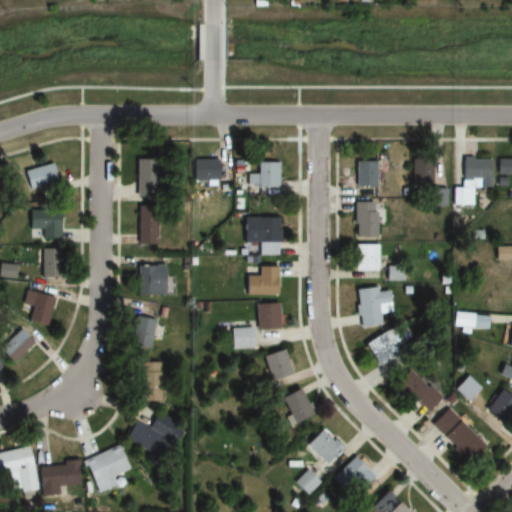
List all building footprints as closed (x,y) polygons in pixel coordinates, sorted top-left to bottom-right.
[(154,158),(133,158),(133,197),(154,197),(154,158)] [(217,183),(217,159),(188,159),(188,183),(217,183)] [(374,187),(374,159),(352,159),(352,187),(374,187)] [(409,186),(439,186),(439,159),(409,159),(409,186)] [(472,205),(472,188),(490,188),(490,159),(460,159),(460,188),(452,188),(452,205),(472,205)] [(511,173),(511,170),(511,160),(496,160),(496,174),(511,173)] [(27,191),(57,181),(50,162),(21,171),(27,191)] [(276,187),(276,163),(254,163),(254,187),(276,187)] [(374,236),(374,201),(352,201),(352,236),(374,236)] [(135,206),(135,244),(155,244),(155,206),(135,206)] [(28,211),(28,238),(59,238),(59,211),(28,211)] [(241,217),(241,243),(256,243),(256,256),(276,256),(276,217),(241,217)] [(352,271),(375,271),(375,243),(352,243),(352,271)] [(39,249),(39,278),(61,278),(61,249),(39,249)] [(163,294),(163,265),(135,265),(135,294),(163,294)] [(402,266),(384,266),(384,280),(402,280),(402,266)] [(242,294),(275,294),(275,267),(255,267),(255,275),(242,275),(242,294)] [(387,290),(375,291),(375,286),(354,289),(357,327),(377,325),(376,314),(389,313),(387,290)] [(53,298),(29,291),(21,319),(45,326),(53,298)] [(256,331),(278,328),(275,301),(252,305),(256,331)] [(486,315),(453,315),(453,326),(486,326),(486,315)] [(155,320),(134,316),(129,345),(150,348),(155,320)] [(412,342),(400,322),(362,344),(374,365),(412,342)] [(0,348),(13,361),(32,343),(17,327),(0,343),(0,348)] [(251,349),(251,328),(229,328),(229,349),(251,349)] [(268,381),(290,374),(281,348),(259,355),(268,381)] [(511,360),(508,368),(501,364),(496,374),(511,381),(511,360)] [(136,362),(136,401),(158,401),(158,362),(136,362)] [(422,415),(437,399),(407,369),(391,385),(422,415)] [(479,388),(464,376),(453,390),(467,402),(479,388)] [(309,415),(297,388),(276,398),(289,425),(309,415)] [(511,409),(511,399),(498,389),(483,411),(502,424),(511,409)] [(427,426),(465,463),(482,447),(444,409),(427,426)] [(182,427),(155,414),(147,429),(132,421),(123,439),(165,460),(182,427)] [(304,444),(325,465),(341,448),(320,427),(304,444)] [(83,460),(96,495),(116,487),(112,476),(127,470),(118,447),(83,460)] [(0,474),(9,473),(12,491),(36,487),(29,448),(0,452),(0,474)] [(372,477),(352,457),(330,478),(351,498),(372,477)] [(37,467),(42,497),(82,491),(77,461),(37,467)] [(371,511),(404,511),(383,490),(366,507),(371,511)]
